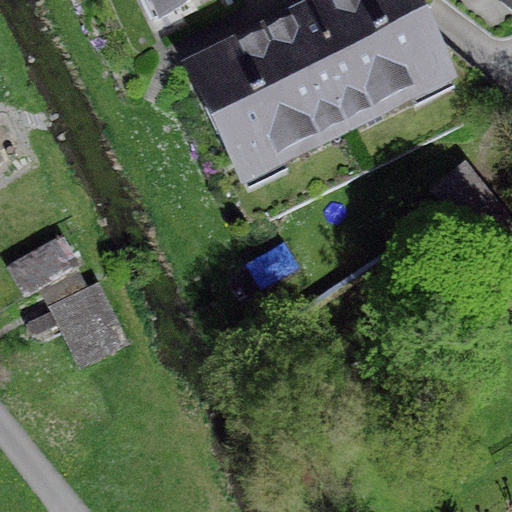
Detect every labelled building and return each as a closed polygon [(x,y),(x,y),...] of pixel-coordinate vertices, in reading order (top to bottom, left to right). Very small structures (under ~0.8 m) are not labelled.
[(136,0),(155,40),(241,0),(136,0)] [(414,0),(356,0),(184,79),(242,203),(462,102),(414,0)] [(511,228),(470,176),(437,201),(502,282),(511,274),(511,228)] [(35,327),(52,320),(85,305),(62,253),(13,275),(35,327)] [(85,305),(52,320),(77,379),(125,358),(99,299),(85,305)]
